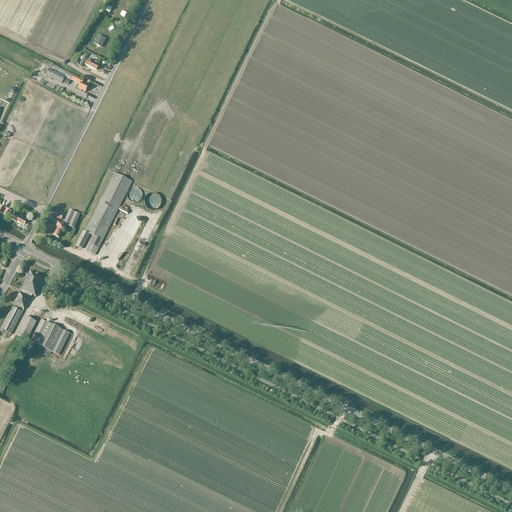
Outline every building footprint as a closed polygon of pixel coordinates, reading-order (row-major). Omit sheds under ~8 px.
[(97,35),(93,44),(101,48),(105,40),(97,35)] [(87,60),(84,65),(96,71),(99,66),(87,60)] [(67,72),(51,64),(49,69),(65,78),(67,72)] [(65,78),(49,69),(44,67),(41,73),(62,84),(63,82),(69,85),(71,81),(65,78)] [(84,81),(67,72),(65,78),(71,81),(79,85),(77,89),(85,93),(88,86),(83,84),(84,81)] [(132,182),(114,173),(84,232),(83,231),(75,246),(82,249),(90,235),(93,237),(86,251),(95,255),(132,182)] [(140,195),(140,194),(140,193),(140,192),(139,190),(138,189),(137,189),(135,188),(133,189),(132,189),(131,190),(129,191),(129,193),(129,194),(129,195),(129,196),(130,198),(132,199),(134,200),(135,200),(137,200),(139,198),(140,197),(140,195)] [(160,203),(161,201),(160,199),(160,198),(159,197),(158,195),(157,194),(156,193),(155,193),(153,193),(152,193),(150,193),(148,194),(147,195),(146,196),(145,198),(145,199),(144,201),(144,202),(145,204),(146,205),(147,206),(148,208),(149,208),(150,209),(152,209),(154,209),(156,208),(157,207),(158,206),(159,205),(160,204),(160,203)] [(6,210),(3,215),(8,218),(11,212),(6,210)] [(56,218),(61,221),(65,214),(57,210),(53,217),(56,218)] [(80,215),(69,210),(63,225),(74,229),(80,215)] [(28,226),(25,224),(26,221),(13,214),(10,219),(21,225),(20,227),(26,230),(28,226)] [(55,229),(53,236),(59,238),(64,226),(58,224),(56,228),(55,229)] [(34,297),(36,297),(45,279),(30,272),(20,290),(32,296),(34,297)] [(31,298),(32,296),(20,290),(19,292),(13,305),(0,330),(11,335),(25,307),(26,307),(31,298)] [(25,317),(16,335),(27,341),(36,323),(25,317)] [(41,320),(31,342),(59,355),(70,334),(41,320)]
